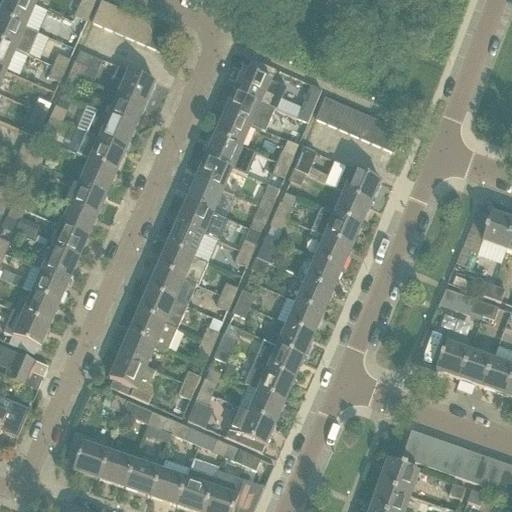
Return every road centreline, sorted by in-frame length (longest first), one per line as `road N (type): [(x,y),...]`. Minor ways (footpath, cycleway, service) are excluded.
road 1 (residential): [(18,493),(210,56),(200,19),(154,0)]
road 2 (residential): [(335,387),(439,156)]
road 3 (residential): [(511,447),(335,387)]
road 4 (residential): [(439,156),(496,0)]
road 5 (residential): [(283,511),(335,387)]
